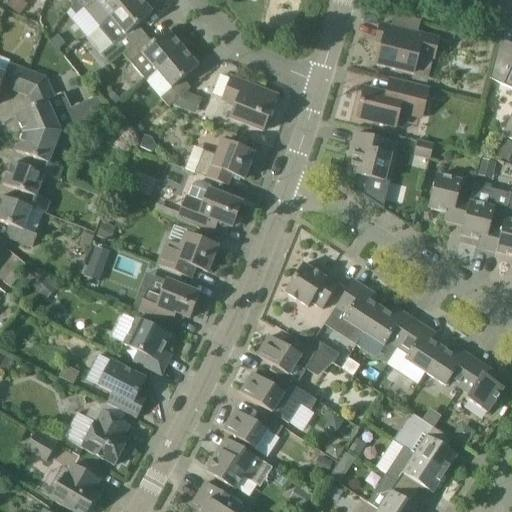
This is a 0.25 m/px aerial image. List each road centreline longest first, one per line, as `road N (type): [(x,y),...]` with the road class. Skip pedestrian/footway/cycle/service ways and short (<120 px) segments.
road 1 (residential): [(137,511),(250,287),(291,181)]
road 2 (residential): [(511,317),(291,181)]
road 3 (residential): [(195,0),(232,41),(321,78)]
